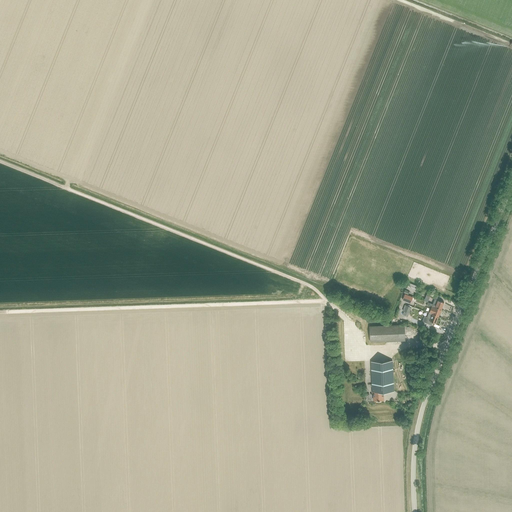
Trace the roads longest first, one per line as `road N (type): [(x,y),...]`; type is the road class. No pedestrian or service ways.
road 1 (unclassified): [(414,511),(421,411),(511,182)]
road 2 (unknown): [(446,345),(373,350),(334,307)]
